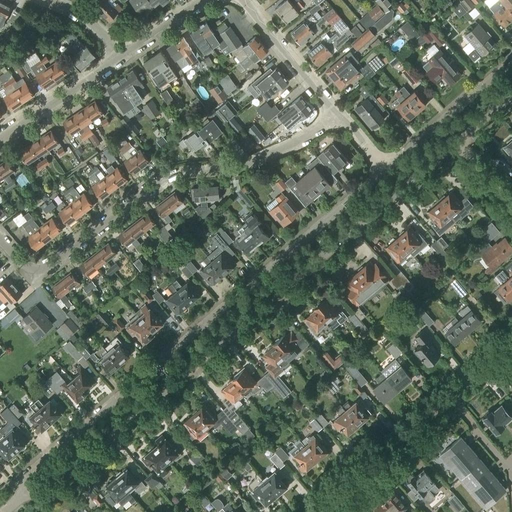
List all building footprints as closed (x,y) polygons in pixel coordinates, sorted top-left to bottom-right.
[(102,13),(114,2),(111,0),(100,0),(94,6),(102,13)] [(149,10),(154,6),(149,0),(130,0),(140,12),(146,6),(149,10)] [(280,16),(300,0),(286,0),(275,9),(280,16)] [(285,22),(299,11),(298,10),(310,0),(300,0),(280,16),(285,22)] [(311,15),(321,7),(319,4),(323,0),(321,0),(316,4),(316,5),(308,11),(311,15)] [(385,14),(395,6),(390,0),(376,0),(375,1),(385,14)] [(459,18),(474,6),(469,0),(462,0),(452,9),(459,18)] [(511,13),(500,0),(497,0),(489,7),(494,13),(494,14),(504,26),(511,19),(511,13)] [(511,0),(500,0),(511,13),(511,0)] [(116,5),(114,2),(102,13),(109,21),(122,9),(117,4),(116,5)] [(401,13),(406,9),(401,2),(396,7),(401,13)] [(6,19),(12,8),(2,3),(0,6),(0,25),(2,26),(5,19),(6,19)] [(375,21),(385,13),(377,4),(368,13),(375,21)] [(332,25),(341,18),(333,8),(324,16),(332,25)] [(367,29),(374,22),(368,14),(360,21),(367,29)] [(317,21),(312,15),(291,32),(296,38),(318,21),(317,20),(317,21)] [(301,45),(315,33),(313,31),(326,20),(323,16),(317,20),(318,21),(296,38),(301,45)] [(434,17),(428,22),(431,25),(437,20),(434,17)] [(313,59),(336,39),(349,29),(350,28),(341,18),(332,25),(337,32),(324,44),(321,41),(308,52),(313,59)] [(206,22),(198,27),(210,44),(212,48),(218,44),(222,50),(228,46),(221,34),(216,38),(214,34),(206,22)] [(381,29),(375,22),(362,33),(358,38),(352,42),(359,50),(381,29)] [(408,22),(401,28),(412,41),(419,35),(408,22)] [(226,23),(217,29),(220,34),(229,28),(226,23)] [(482,56),(495,44),(478,24),(465,35),(475,48),(468,54),(474,61),(481,55),(482,56)] [(445,42),(439,34),(431,25),(425,30),(427,32),(422,36),(427,44),(433,39),(439,47),(445,42)] [(358,38),(362,33),(356,26),(351,30),(358,38)] [(210,44),(198,27),(193,30),(190,32),(190,33),(198,45),(198,44),(204,53),(212,48),(210,44)] [(243,48),(241,45),(242,44),(230,27),(220,34),(221,34),(228,46),(222,50),(225,55),(232,51),(235,56),(240,62),(262,44),(256,36),(243,48)] [(337,48),(349,38),(347,37),(352,33),(349,29),(336,39),(313,59),(318,65),(332,54),(330,51),(335,46),(337,48)] [(84,47),(73,33),(66,40),(71,46),(73,44),(89,63),(96,57),(86,46),(84,47)] [(183,37),(175,42),(189,63),(189,64),(189,63),(192,67),(192,68),(200,62),(191,50),(191,49),(183,37)] [(375,49),(382,42),(379,39),(371,45),(375,49)] [(189,63),(175,42),(167,47),(175,60),(176,60),(184,72),(192,67),(189,63),(189,64),(189,63)] [(82,69),(89,63),(73,44),(71,46),(67,49),(73,56),(72,58),(82,69)] [(254,62),(268,51),(262,44),(240,62),(239,62),(245,69),(254,62)] [(427,72),(436,82),(443,76),(449,83),(460,74),(456,69),(458,68),(453,63),(451,64),(440,51),(429,60),(430,60),(423,66),(427,71),(427,72)] [(167,81),(175,75),(160,52),(151,57),(167,81)] [(329,69),(337,79),(358,62),(350,52),(345,56),(329,69)] [(20,63),(21,64),(28,74),(32,71),(44,88),(55,81),(47,69),(41,61),(39,62),(35,57),(37,56),(35,53),(20,63)] [(334,82),(340,89),(361,73),(367,80),(384,64),(377,56),(363,68),(358,62),(337,79),(334,82)] [(159,86),(167,81),(151,57),(143,63),(159,86)] [(209,57),(204,61),(209,68),(213,64),(209,57)] [(55,81),(66,73),(58,62),(47,69),(55,81)] [(21,78),(28,74),(21,64),(15,68),(21,78)] [(413,85),(419,80),(407,66),(401,71),(413,85)] [(263,92),(283,75),(277,68),(260,82),(264,85),(260,89),(263,92)] [(135,104),(143,99),(134,87),(141,83),(139,80),(132,70),(131,71),(118,80),(135,104)] [(14,78),(9,71),(4,74),(9,81),(23,102),(34,95),(26,83),(20,87),(16,82),(17,82),(14,78)] [(9,81),(4,74),(3,73),(0,75),(0,80),(3,85),(7,89),(10,94),(4,98),(12,110),(23,102),(9,81)] [(227,94),(237,87),(227,74),(218,81),(227,94)] [(276,92),(289,82),(283,75),(263,92),(262,93),(267,99),(276,92)] [(135,104),(118,80),(107,88),(115,100),(116,100),(124,112),(127,110),(135,104)] [(218,103),(228,96),(218,83),(208,90),(218,103)] [(411,95),(404,86),(399,90),(406,99),(417,112),(428,103),(417,90),(411,95)] [(171,109),(177,105),(167,90),(161,94),(171,109)] [(409,119),(417,112),(406,99),(399,90),(395,93),(399,97),(397,99),(401,103),(396,108),(402,115),(404,113),(409,119)] [(373,129),(385,120),(377,110),(382,106),(369,91),(364,96),(366,98),(355,108),(373,129)] [(383,105),(388,101),(382,94),(377,98),(383,105)] [(284,122),(307,103),(301,96),(278,116),(284,122)] [(202,115),(207,110),(197,98),(192,102),(202,115)] [(264,115),(275,106),(275,105),(276,104),(271,99),(259,110),(264,115)] [(151,119),(160,113),(156,107),(157,106),(152,100),(142,107),(143,108),(141,110),(151,119)] [(95,102),(85,109),(92,120),(103,113),(95,102)] [(228,102),(217,111),(226,122),(237,113),(228,102)] [(293,127),(313,110),(307,103),(284,122),(284,123),(287,120),(293,127)] [(267,121),(279,110),(275,106),(264,115),(263,116),(267,121)] [(85,109),(74,116),(88,137),(94,134),(90,129),(86,124),(92,120),(85,109)] [(133,136),(139,131),(126,115),(120,120),(133,136)] [(74,116),(63,123),(71,135),(78,130),(81,135),(80,136),(83,141),(84,140),(88,137),(74,116)] [(104,127),(109,123),(106,118),(101,121),(104,127)] [(233,118),(227,123),(232,129),(238,135),(244,130),(238,124),(233,118)] [(222,132),(213,119),(200,129),(199,128),(184,140),(193,151),(199,146),(202,149),(210,143),(210,142),(222,132)] [(49,150),(59,143),(52,131),(41,138),(49,150)] [(246,153),(256,146),(246,133),(236,140),(246,153)] [(337,140),(343,147),(348,143),(342,136),(337,140)] [(38,157),(49,150),(41,138),(30,145),(38,157)] [(511,140),(503,148),(509,156),(511,154),(511,155),(511,140)] [(129,143),(124,146),(128,150),(133,156),(141,168),(150,161),(141,150),(138,152),(135,148),(134,149),(129,143)] [(339,170),(349,162),(333,143),(323,151),(317,157),(317,158),(321,162),(328,170),(335,165),(339,170)] [(27,164),(38,157),(30,145),(19,153),(27,164)] [(123,154),(128,150),(124,146),(120,150),(123,154)] [(60,156),(65,152),(62,147),(57,151),(60,156)] [(110,162),(115,158),(108,148),(103,152),(110,162)] [(141,168),(133,156),(127,160),(124,163),(133,174),(141,168)] [(44,166),(49,163),(46,158),(41,161),(44,166)] [(328,170),(321,162),(317,158),(302,171),(305,175),(321,193),(331,185),(324,178),(326,175),(328,177),(332,174),(328,170)] [(11,188),(16,185),(9,174),(14,171),(8,161),(0,165),(0,171),(4,178),(8,184),(11,188)] [(41,173),(46,170),(44,167),(44,166),(41,161),(36,165),(41,173)] [(115,170),(112,165),(106,169),(110,174),(109,174),(118,186),(127,179),(118,168),(115,170)] [(110,192),(101,181),(96,175),(93,170),(88,174),(96,185),(92,188),(101,199),(110,192)] [(110,192),(118,186),(109,174),(101,181),(110,192)] [(321,193),(305,175),(296,183),(291,177),(284,183),(296,196),(302,191),(312,202),(321,193)] [(68,188),(73,184),(70,179),(65,183),(68,188)] [(281,191),(287,186),(280,179),(275,183),(281,191)] [(81,197),(73,186),(68,190),(71,194),(76,200),(85,212),(93,205),(85,194),(81,197)] [(221,198),(220,186),(218,186),(206,187),(207,201),(214,201),(214,198),(221,198)] [(207,201),(206,187),(194,188),(191,188),(192,200),(195,200),(201,199),(201,206),(198,206),(195,209),(200,215),(204,220),(209,215),(205,211),(208,208),(207,201)] [(249,208),(253,204),(241,189),(236,193),(249,208)] [(173,209),(183,201),(175,192),(165,200),(173,209)] [(464,208),(451,192),(445,197),(444,195),(437,201),(451,216),(456,211),(458,213),(464,208)] [(284,225),(298,213),(282,194),(276,198),(280,203),(270,211),(276,218),(278,217),(284,225)] [(76,218),(85,212),(76,200),(68,207),(76,218)] [(172,237),(177,234),(168,222),(172,220),(167,213),(173,209),(165,200),(156,207),(168,223),(164,226),(172,237)] [(433,208),(427,212),(431,216),(429,218),(434,223),(431,226),(440,235),(455,222),(451,216),(437,201),(431,206),(433,208)] [(51,210),(56,206),(52,202),(47,206),(51,210)] [(51,210),(47,206),(45,203),(42,205),(44,207),(42,209),(46,214),(51,210)] [(218,208),(214,204),(214,205),(213,204),(209,207),(208,208),(205,211),(209,215),(218,208)] [(68,225),(76,218),(68,207),(59,214),(68,225)] [(264,242),(269,238),(259,227),(262,224),(252,212),(244,219),(247,222),(242,227),(245,230),(257,245),(263,240),(264,242)] [(145,231),(155,223),(148,213),(138,221),(145,231)] [(40,228),(35,222),(32,218),(27,221),(31,226),(35,232),(44,243),(53,237),(44,225),(40,228)] [(53,237),(61,230),(53,219),(44,225),(53,237)] [(36,250),(44,243),(35,232),(31,226),(27,221),(22,225),(31,236),(27,239),(36,250)] [(136,238),(145,231),(138,221),(128,228),(136,238)] [(488,242),(499,232),(491,223),(480,233),(488,242)] [(166,243),(172,238),(172,237),(164,226),(157,231),(166,243)] [(205,231),(216,242),(223,249),(227,245),(211,226),(205,231)] [(248,253),(257,245),(245,230),(242,227),(238,231),(240,234),(235,238),(236,239),(233,241),(240,248),(242,246),(248,253)] [(128,228),(118,236),(126,246),(131,241),(136,248),(135,248),(139,253),(144,249),(141,244),(136,238),(128,228)] [(409,228),(398,238),(409,251),(414,257),(421,250),(420,250),(427,244),(427,243),(428,242),(421,234),(420,235),(418,232),(415,234),(409,228)] [(228,245),(233,241),(225,231),(220,235),(228,245)] [(448,245),(441,237),(436,241),(443,249),(448,245)] [(400,263),(405,258),(403,256),(409,251),(398,238),(386,248),(398,261),(400,263)] [(510,252),(511,250),(511,246),(505,238),(493,249),(487,243),(469,259),(473,263),(475,260),(481,258),(482,257),(491,267),(486,272),(490,276),(496,270),(495,269),(511,253),(510,252)] [(145,241),(141,244),(144,249),(149,245),(145,241)] [(430,245),(444,262),(450,257),(447,254),(443,249),(436,241),(430,245)] [(106,261),(116,253),(109,243),(99,251),(106,261)] [(223,252),(219,247),(208,257),(224,275),(236,264),(230,257),(229,258),(224,251),(223,252)] [(97,268),(106,261),(99,251),(89,259),(97,268)] [(210,286),(224,275),(208,257),(203,260),(208,265),(200,272),(206,278),(204,279),(210,286)] [(87,276),(97,268),(89,259),(80,266),(87,276)] [(146,268),(139,260),(134,264),(141,272),(146,268)] [(193,274),(197,270),(191,261),(186,265),(193,274)] [(374,265),(370,261),(356,273),(370,290),(374,294),(381,289),(378,286),(388,278),(376,264),(374,265)] [(407,292),(414,286),(392,261),(386,266),(395,276),(394,277),(405,290),(406,290),(407,292)] [(511,261),(502,270),(509,278),(499,287),(510,300),(511,297),(511,261)] [(188,278),(193,274),(186,265),(181,269),(188,278)] [(109,275),(114,271),(111,266),(106,270),(109,275)] [(69,290),(79,282),(72,272),(62,280),(69,290)] [(368,300),(374,294),(370,290),(356,273),(342,285),(346,290),(345,291),(357,305),(365,297),(368,300)] [(432,277),(437,284),(440,281),(435,275),(432,277)] [(405,290),(394,277),(389,281),(397,289),(398,288),(402,293),(405,290)] [(1,299),(15,286),(7,278),(0,284),(0,289),(1,291),(0,291),(0,298),(1,299)] [(462,298),(468,293),(455,279),(450,284),(462,298)] [(70,310),(75,307),(64,294),(69,290),(62,280),(52,288),(68,308),(68,307),(70,310)] [(182,287),(177,280),(172,284),(183,297),(189,304),(201,294),(190,280),(182,287)] [(91,290),(95,286),(92,281),(87,285),(91,290)] [(180,312),(189,304),(183,297),(172,284),(168,288),(173,294),(166,301),(172,307),(174,305),(180,312)] [(93,293),(91,290),(87,285),(83,288),(89,296),(93,293)] [(12,303),(22,294),(15,286),(1,299),(0,299),(0,309),(0,305),(4,302),(4,303),(9,299),(12,303)] [(145,289),(144,289),(141,292),(140,293),(148,303),(153,298),(145,289)] [(159,303),(164,299),(157,291),(152,295),(159,303)] [(327,306),(323,301),(315,308),(332,328),(343,319),(344,320),(347,318),(359,332),(366,326),(360,320),(360,319),(354,312),(347,317),(342,312),(340,314),(330,303),(327,306)] [(418,307),(415,303),(411,306),(420,317),(429,327),(434,322),(420,305),(418,307)] [(156,317),(146,305),(141,309),(145,314),(140,318),(152,332),(165,321),(160,314),(156,317)] [(414,322),(420,317),(411,306),(409,307),(410,308),(401,316),(408,324),(413,320),(414,322)] [(471,332),(477,327),(475,325),(481,321),(468,306),(460,313),(463,317),(459,321),(468,332),(469,331),(471,332)] [(39,336),(52,325),(36,307),(23,319),(33,330),(29,333),(35,340),(39,336)] [(333,329),(332,328),(315,308),(310,313),(310,315),(308,317),(310,320),(307,323),(317,335),(323,330),(326,334),(333,329)] [(360,319),(365,315),(358,308),(354,312),(360,319)] [(21,315),(15,309),(5,317),(11,324),(21,315)] [(75,324),(80,320),(71,310),(66,314),(69,318),(75,324)] [(106,326),(111,321),(101,310),(96,315),(106,326)] [(149,334),(152,332),(140,318),(137,314),(126,324),(129,327),(127,329),(133,336),(137,333),(145,343),(152,338),(149,334)] [(126,328),(117,317),(112,322),(121,332),(126,328)] [(65,341),(70,336),(69,335),(78,327),(75,324),(69,318),(60,325),(61,326),(56,330),(65,341)] [(455,343),(468,332),(459,321),(456,318),(452,322),(454,325),(446,332),(455,343)] [(432,341),(423,330),(424,330),(423,330),(415,337),(416,337),(422,344),(415,350),(428,365),(429,365),(432,366),(435,363),(435,360),(439,356),(429,344),(433,341),(432,340),(432,341)] [(297,339),(292,333),(288,337),(285,334),(274,344),(285,357),(289,361),(300,351),(293,343),(297,339)] [(69,339),(72,343),(78,339),(74,334),(69,339)] [(102,345),(102,346),(107,352),(118,365),(129,355),(128,354),(129,353),(127,351),(125,351),(121,346),(123,344),(117,337),(110,343),(111,344),(105,349),(102,345)] [(77,361),(83,356),(79,351),(70,341),(63,347),(67,352),(69,351),(77,361)] [(395,358),(402,352),(393,342),(386,349),(395,358)] [(283,397),(291,391),(277,375),(291,364),(289,361),(285,357),(274,344),(267,349),(269,350),(266,353),(268,356),(266,358),(270,363),(266,367),(273,375),(268,379),(273,385),(276,388),(283,397)] [(90,355),(94,361),(98,358),(110,372),(118,365),(107,352),(102,346),(91,355),(90,355)] [(86,359),(90,355),(91,355),(84,347),(79,351),(83,356),(86,359)] [(334,358),(328,350),(321,356),(333,371),(347,360),(341,353),(334,358)] [(382,371),(383,373),(398,391),(412,379),(401,366),(400,366),(395,360),(382,371)] [(352,367),(351,364),(346,368),(361,386),(367,381),(354,365),(352,367)] [(80,367),(77,369),(81,374),(73,380),(82,392),(87,388),(89,388),(91,386),(91,384),(93,382),(80,367)] [(241,371),(234,378),(246,391),(247,393),(249,395),(253,392),(254,393),(264,384),(269,389),(273,385),(268,379),(264,375),(255,382),(248,374),(245,376),(241,371)] [(45,381),(54,391),(61,384),(64,387),(77,402),(85,395),(82,392),(73,380),(68,385),(64,380),(58,373),(53,378),(51,375),(45,381)] [(385,402),(398,391),(383,373),(376,379),(379,383),(373,389),(385,402)] [(331,376),(323,383),(333,394),(340,387),(337,384),(331,376)] [(237,426),(238,427),(243,433),(249,427),(235,410),(243,403),(240,400),(247,393),(246,391),(234,378),(227,383),(227,384),(227,385),(227,386),(224,388),(227,391),(225,394),(229,398),(224,402),(228,406),(223,410),(228,415),(230,418),(237,426)] [(49,395),(54,391),(45,381),(40,385),(49,395)] [(360,396),(365,391),(358,383),(352,387),(360,396)] [(61,384),(54,391),(56,394),(64,387),(61,384)] [(44,406),(38,399),(34,402),(51,422),(64,410),(58,404),(55,407),(50,401),(44,406)] [(360,399),(352,406),(348,402),(342,407),(344,409),(359,426),(367,419),(367,417),(368,416),(367,416),(371,413),(360,399)] [(38,433),(51,422),(34,402),(30,406),(36,413),(31,418),(36,424),(33,427),(38,433)] [(18,418),(22,414),(14,404),(9,408),(18,418)] [(511,416),(511,415),(502,404),(493,412),(491,410),(483,417),(496,433),(504,426),(503,424),(511,416)] [(237,426),(230,418),(228,415),(223,410),(217,416),(215,412),(211,415),(203,406),(193,415),(205,429),(212,423),(216,427),(222,422),(231,433),(238,427),(237,426)] [(13,423),(18,418),(9,408),(4,413),(13,423)] [(351,433),(359,426),(344,409),(340,413),(342,415),(332,423),(338,430),(342,426),(348,433),(349,432),(351,433)] [(320,414),(315,418),(323,427),(328,423),(320,414)] [(196,437),(205,429),(193,415),(184,423),(196,437)] [(315,418),(310,422),(318,431),(323,427),(315,418)] [(22,434),(16,427),(12,423),(5,429),(4,427),(0,430),(0,432),(16,451),(26,443),(20,436),(22,434)] [(7,459),(16,451),(0,432),(0,441),(0,453),(1,452),(7,459)] [(311,442),(305,446),(305,447),(314,458),(316,460),(317,459),(320,461),(323,458),(322,455),(326,451),(318,441),(322,438),(317,432),(308,439),(311,442)] [(257,438),(253,433),(247,438),(252,443),(257,438)] [(172,446),(163,436),(156,442),(159,445),(156,448),(168,462),(170,464),(174,460),(172,458),(181,451),(175,443),(172,446)] [(461,437),(441,455),(486,508),(506,490),(461,437)] [(297,446),(290,452),(294,457),(296,455),(302,463),(299,466),(303,471),(306,468),(307,468),(316,460),(314,458),(305,447),(305,446),(300,440),(295,445),(297,446)] [(283,462),(289,457),(281,446),(275,451),(283,462)] [(191,451),(200,461),(204,457),(195,447),(191,451)] [(170,464),(168,462),(156,448),(143,459),(148,466),(152,463),(163,477),(168,473),(164,468),(170,464)] [(197,466),(201,462),(200,461),(191,451),(187,454),(197,466)] [(279,469),(285,465),(275,453),(269,458),(279,469)] [(227,479),(233,475),(225,466),(220,470),(227,479)] [(126,469),(116,477),(117,479),(130,493),(135,489),(139,494),(147,487),(140,479),(137,482),(126,469)] [(440,489),(423,470),(415,477),(413,475),(410,474),(407,477),(406,480),(408,482),(413,488),(407,494),(413,501),(420,496),(425,501),(430,502),(433,499),(434,495),(433,495),(440,489)] [(221,486),(228,481),(220,471),(213,476),(221,486)] [(280,480),(283,478),(277,471),(269,478),(267,476),(262,480),(266,484),(276,496),(286,487),(280,480)] [(266,504),(276,496),(266,484),(262,480),(256,473),(254,474),(254,478),(248,482),(248,487),(252,492),(251,492),(257,499),(260,497),(266,504)] [(159,490),(163,486),(152,474),(148,477),(155,486),(159,490)] [(117,479),(116,477),(106,486),(110,491),(105,495),(106,497),(105,497),(112,505),(118,501),(122,506),(128,500),(131,503),(135,500),(134,499),(130,493),(117,479)] [(152,489),(155,486),(148,477),(145,480),(152,489)] [(80,487),(74,492),(77,495),(83,490),(80,487)] [(393,494),(390,490),(384,495),(387,499),(385,501),(393,511),(404,511),(403,510),(406,508),(394,493),(393,494)] [(100,506),(104,503),(97,494),(93,498),(100,506)] [(204,496),(199,501),(204,507),(209,503),(204,496)] [(215,499),(211,503),(218,511),(236,511),(234,509),(230,511),(225,511),(222,508),(224,505),(223,503),(220,500),(218,498),(215,499)] [(393,511),(385,501),(375,510),(376,511),(373,511),(393,511)]
